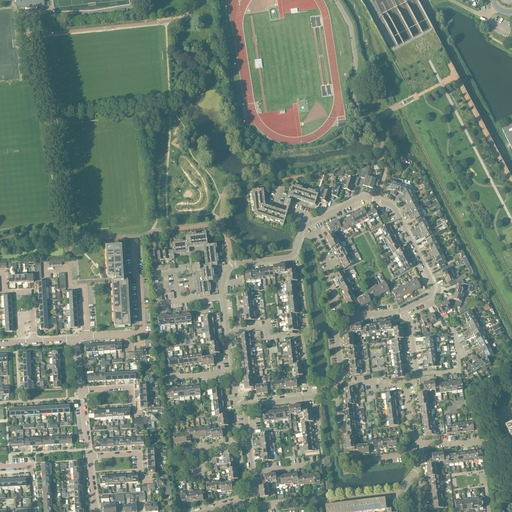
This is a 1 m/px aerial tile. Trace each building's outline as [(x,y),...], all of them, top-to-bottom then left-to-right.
[(15,0),(17,9),(45,7),(44,0),(15,0)] [(511,150),(511,124),(502,130),(511,150)] [(361,171),(359,177),(364,179),(362,185),(372,189),(373,186),(374,186),(374,184),(375,179),(371,178),(371,177),(371,176),(370,176),(370,175),(367,174),(367,173),(361,171)] [(356,186),(359,178),(353,177),(352,180),(346,178),(344,185),(343,189),(350,191),(353,185),(356,186)] [(393,196),(398,180),(391,177),(387,189),(392,191),(391,195),(393,196)] [(402,186),(403,183),(403,182),(398,180),(393,196),(395,196),(397,192),(399,193),(401,186),(402,186)] [(409,190),(412,189),(410,185),(403,183),(402,186),(401,186),(399,193),(402,194),(409,191),(409,190)] [(343,189),(344,185),(340,184),(339,187),(334,185),(331,192),(329,199),(333,200),(334,197),(338,198),(341,188),(343,189)] [(315,204),(318,195),(298,188),(299,187),(296,186),(295,187),(291,186),(288,197),(295,199),(295,198),(315,204)] [(329,199),(331,192),(325,191),(326,187),(321,186),(319,193),(322,194),(320,200),(328,203),(329,199)] [(400,200),(413,194),(410,190),(412,189),(409,190),(409,191),(402,194),(403,196),(399,198),(400,200)] [(287,213),(282,211),(280,211),(280,212),(264,207),(262,190),(252,191),(254,214),(281,223),(280,224),(283,225),(286,217),(287,213)] [(406,203),(415,198),(413,194),(400,200),(401,202),(405,201),(406,203)] [(405,209),(417,203),(415,198),(406,203),(407,205),(404,207),(405,209)] [(411,211),(419,207),(417,203),(405,209),(406,211),(410,209),(411,211)] [(374,219),(378,216),(373,206),(371,206),(371,207),(372,209),(369,210),(374,219)] [(409,217),(421,211),(419,207),(411,211),(412,213),(408,215),(409,217)] [(364,221),(368,219),(364,210),(359,212),(364,221)] [(374,219),(369,210),(367,211),(366,210),(365,210),(364,210),(368,219),(369,221),(374,219)] [(421,211),(409,217),(410,220),(414,218),(415,220),(423,216),(426,214),(424,210),(421,211)] [(359,223),(364,221),(359,212),(355,215),(359,223)] [(355,225),(359,223),(355,215),(351,217),(355,225)] [(414,228),(429,221),(427,216),(416,222),(417,224),(413,226),(414,228)] [(351,227),(355,225),(351,217),(346,219),(351,227)] [(346,230),(351,227),(346,219),(342,221),(346,230)] [(338,223),(337,221),(327,226),(330,232),(327,233),(329,237),(326,239),(331,249),(341,243),(338,245),(333,235),(332,235),(331,233),(340,229),(341,229),(338,223)] [(342,232),(346,230),(342,221),(338,223),(341,229),(340,229),(342,232)] [(420,230),(429,226),(431,225),(429,221),(414,228),(416,230),(419,228),(420,230)] [(382,234),(391,229),(390,227),(391,226),(390,224),(380,229),(382,234)] [(419,237),(431,231),(429,226),(420,230),(422,233),(418,235),(419,237)] [(382,240),(395,233),(394,231),(392,232),(391,229),(382,234),(380,235),(382,240)] [(431,231),(419,237),(420,239),(424,237),(425,239),(433,235),(431,231)] [(385,245),(396,239),(395,237),(396,236),(395,233),(382,240),(385,245)] [(215,245),(208,245),(206,234),(185,237),(186,241),(179,242),(179,241),(176,241),(176,243),(172,243),(173,250),(174,255),(180,254),(180,252),(188,251),(187,247),(204,244),(207,267),(206,267),(200,267),(199,264),(191,266),(192,272),(200,271),(201,275),(202,275),(203,281),(198,281),(200,296),(210,295),(208,281),(213,280),(212,273),(214,273),(213,270),(212,270),(211,266),(217,266),(215,245)] [(424,247),(436,241),(434,237),(426,241),(427,243),(423,245),(424,247)] [(387,249),(400,243),(398,241),(397,242),(396,239),(385,245),(387,249)] [(430,249),(438,245),(436,241),(424,247),(425,249),(429,247),(430,249)] [(335,252),(344,247),(341,243),(331,249),(331,250),(332,250),(334,249),(335,252)] [(401,249),(400,246),(401,246),(400,243),(387,249),(387,250),(390,248),(392,253),(394,252),(401,249)] [(428,256),(440,250),(438,245),(430,249),(431,252),(427,254),(428,256)] [(113,249),(107,249),(108,256),(108,264),(109,264),(108,274),(109,274),(108,278),(114,278),(114,280),(114,282),(113,283),(114,287),(112,287),(115,297),(113,297),(115,304),(114,304),(115,311),(114,311),(116,319),(115,326),(121,326),(121,327),(125,327),(125,326),(128,326),(128,321),(129,321),(128,315),(127,315),(127,311),(128,311),(128,308),(127,308),(127,304),(128,304),(128,301),(127,301),(126,297),(127,297),(126,282),(122,282),(121,280),(121,278),(122,278),(121,263),(120,259),(121,259),(121,253),(120,253),(120,248),(116,248),(116,247),(113,247),(113,249)] [(335,257),(346,252),(344,247),(335,252),(336,254),(335,255),(335,256),(335,257)] [(404,250),(403,248),(401,249),(394,252),(397,257),(407,252),(406,250),(404,250)] [(435,258),(443,254),(440,250),(428,256),(430,258),(433,256),(435,258)] [(340,261),(348,256),(346,252),(335,257),(336,258),(337,259),(338,258),(340,261)] [(399,262),(408,258),(407,255),(408,254),(407,252),(397,257),(399,262)] [(433,264),(445,258),(443,254),(435,258),(436,260),(432,262),(433,264)] [(340,266),(350,260),(348,256),(340,261),(341,263),(339,264),(339,265),(340,266)] [(402,267),(412,261),(411,259),(409,260),(408,258),(399,262),(402,267)] [(440,269),(442,269),(446,267),(444,264),(447,263),(445,258),(433,264),(434,267),(438,264),(440,269)] [(344,269),(352,265),(350,260),(340,266),(340,267),(341,267),(343,267),(344,269)] [(404,272),(413,267),(411,265),(413,264),(412,261),(402,267),(404,272)] [(446,267),(442,269),(444,271),(442,272),(445,278),(453,274),(450,269),(451,268),(454,267),(452,264),(449,265),(446,267)] [(289,268),(285,269),(284,265),(273,266),(273,269),(274,274),(285,273),(285,272),(287,272),(289,282),(296,281),(296,282),(297,281),(296,270),(289,271),(289,268)] [(338,281),(346,277),(345,274),(346,273),(345,271),(334,276),(335,277),(335,278),(336,278),(338,281)] [(453,274),(445,278),(448,284),(449,283),(451,286),(457,283),(457,282),(458,282),(462,280),(460,276),(455,279),(453,274)] [(339,286),(350,281),(349,279),(348,279),(346,277),(338,281),(339,284),(338,285),(339,286)] [(411,282),(416,290),(419,289),(419,290),(421,289),(416,278),(413,279),(414,280),(411,282)] [(389,292),(388,288),(384,280),(382,282),(382,283),(380,285),(384,293),(387,291),(388,293),(389,292)] [(463,284),(463,283),(462,280),(458,282),(457,282),(457,283),(459,287),(459,288),(457,287),(455,294),(463,296),(465,290),(471,292),(473,287),(472,286),(468,285),(463,284)] [(343,291),(351,286),(350,283),(351,283),(350,281),(339,286),(339,287),(340,288),(341,287),(343,291)] [(412,292),(416,290),(411,282),(408,283),(408,282),(406,283),(411,294),(413,293),(412,292)] [(410,295),(411,294),(406,283),(404,284),(405,285),(402,287),(406,295),(409,294),(410,295)] [(384,293),(380,285),(377,286),(376,284),(374,285),(380,297),(380,296),(381,296),(381,295),(384,293)] [(379,297),(380,297),(374,285),(372,286),(373,288),(370,289),(374,298),(377,296),(378,297),(379,297)] [(351,293),(355,290),(354,288),(353,289),(351,286),(343,291),(344,294),(343,294),(344,296),(343,296),(344,296),(351,293)] [(403,297),(406,295),(402,287),(399,288),(398,287),(396,288),(402,299),(403,298),(403,297)] [(400,300),(402,299),(396,288),(394,289),(395,290),(392,292),(396,300),(399,299),(400,300)] [(374,298),(370,289),(367,291),(366,289),(364,291),(367,295),(370,301),(372,301),(371,300),(374,298)] [(351,293),(344,296),(343,296),(345,300),(343,301),(345,303),(346,303),(348,306),(354,304),(355,306),(359,304),(360,307),(371,302),(370,301),(367,295),(357,300),(357,301),(355,302),(351,293)] [(461,302),(463,296),(455,294),(453,299),(455,300),(454,302),(452,303),(454,309),(457,307),(459,301),(461,302)] [(454,309),(452,303),(451,302),(448,303),(447,301),(441,304),(445,312),(451,309),(451,310),(454,309)] [(440,314),(445,312),(441,304),(435,307),(436,309),(434,310),(439,321),(440,321),(438,317),(441,316),(440,314)] [(466,313),(465,311),(458,315),(459,316),(460,319),(464,317),(465,319),(477,313),(474,309),(466,313)] [(437,322),(439,321),(434,310),(435,314),(433,315),(432,313),(426,316),(431,324),(436,321),(437,322)] [(464,325),(476,319),(479,318),(477,313),(465,319),(467,321),(463,323),(464,325)] [(428,332),(425,327),(431,324),(426,316),(420,319),(424,326),(422,327),(423,334),(428,332)] [(470,328),(480,323),(480,322),(478,323),(476,319),(464,325),(465,327),(469,325),(470,328)] [(395,328),(395,326),(391,326),(390,322),(379,324),(380,332),(381,333),(380,332),(391,331),(391,330),(393,330),(395,339),(395,340),(401,339),(403,339),(402,328),(395,328)] [(467,332),(465,333),(466,335),(468,334),(480,328),(482,327),(480,323),(470,328),(471,330),(467,332)] [(360,326),(360,324),(349,325),(349,331),(347,332),(347,336),(343,336),(345,347),(353,346),(352,335),(351,335),(350,333),(360,332),(361,332),(360,326)] [(299,325),(286,326),(287,328),(288,328),(289,335),(296,334),(296,331),(298,331),(298,327),(299,327),(299,326),(299,325)] [(482,332),(480,328),(468,334),(469,336),(473,334),(474,336),(482,332)] [(475,338),(471,340),(472,342),(484,336),(482,332),(474,336),(475,338)] [(474,344),(477,343),(479,345),(489,339),(487,335),(484,336),(472,342),(474,344)] [(487,341),(489,339),(479,345),(480,347),(476,349),(477,351),(489,345),(487,341)] [(135,353),(131,353),(132,359),(135,359),(135,363),(137,363),(147,363),(146,358),(146,356),(150,356),(150,348),(154,347),(154,343),(153,343),(153,340),(145,340),(146,347),(141,348),(142,351),(139,351),(139,352),(135,353)] [(215,354),(219,354),(218,342),(215,343),(210,344),(211,355),(212,355),(212,357),(203,358),(201,358),(203,367),(214,365),(213,359),(216,358),(215,354)] [(491,349),(491,350),(491,349),(489,345),(477,351),(478,353),(482,351),(483,353),(491,349)] [(493,355),(491,350),(491,349),(483,353),(482,356),(487,358),(493,355)] [(487,358),(482,356),(481,359),(485,367),(486,369),(491,367),(487,358)] [(485,367),(481,359),(479,361),(477,357),(475,358),(481,370),(482,372),(486,370),(486,369),(485,367)] [(476,372),(481,370),(475,358),(472,359),(474,363),(472,364),(476,372)] [(476,372),(472,364),(470,365),(468,361),(466,362),(472,374),(476,372)] [(466,367),(463,368),(468,376),(468,378),(473,376),(472,374),(466,362),(464,363),(466,367)] [(298,376),(302,376),(301,365),(293,366),(294,377),(295,377),(295,379),(285,380),(286,389),(297,387),(296,381),(299,381),(298,376)] [(253,388),(252,378),(252,377),(246,378),(243,378),(245,389),(251,389),(251,391),(256,391),(256,395),(268,393),(267,391),(266,385),(255,386),(255,387),(253,388)] [(435,384),(434,382),(430,382),(430,381),(427,381),(427,383),(423,383),(424,390),(421,390),(422,394),(417,395),(419,406),(421,406),(427,405),(426,394),(425,394),(425,391),(435,390),(434,384),(435,384)] [(305,409),(300,409),(300,405),(289,407),(289,408),(290,415),(301,414),(301,413),(303,413),(304,422),(313,421),(311,411),(305,412),(305,409)] [(143,418),(140,418),(140,425),(143,424),(143,427),(143,428),(145,428),(145,429),(154,429),(154,422),(158,422),(158,413),(162,413),(162,409),(151,410),(151,413),(150,413),(150,418),(143,418)] [(224,427),(228,426),(227,415),(224,415),(224,416),(219,416),(219,417),(220,427),(221,427),(221,430),(211,431),(212,438),(211,438),(212,439),(223,438),(222,431),(225,431),(224,427)] [(478,431),(477,423),(473,423),(473,422),(467,423),(468,434),(471,433),(471,432),(474,432),(474,431),(478,431)] [(424,427),(424,430),(423,430),(423,433),(427,432),(428,435),(436,434),(435,432),(434,431),(434,426),(424,427)] [(12,448),(18,447),(17,437),(9,438),(9,447),(12,447),(12,448)] [(354,448),(353,438),(353,437),(346,438),(345,438),(346,449),(352,449),(352,451),(357,451),(357,455),(368,453),(367,445),(356,446),(357,447),(354,448)] [(443,455),(443,453),(432,454),(432,460),(430,461),(430,465),(426,466),(428,477),(430,477),(436,476),(434,465),(433,463),(443,461),(444,461),(443,455)] [(234,480),(238,480),(236,468),(234,469),(228,470),(229,470),(228,470),(230,481),(231,483),(221,484),(220,484),(221,490),(221,493),(232,491),(232,485),(234,484),(234,480)] [(158,480),(157,480),(157,483),(158,483),(158,487),(167,487),(166,480),(168,480),(168,474),(162,475),(160,475),(160,479),(158,479),(158,480)] [(275,475),(276,475),(275,474),(264,475),(265,482),(262,482),(263,486),(259,487),(260,498),(268,497),(267,486),(266,486),(266,483),(276,482),(275,475)] [(325,511),(370,511),(385,510),(383,500),(325,507),(325,511)] [(109,511),(109,503),(100,503),(100,511),(109,511)]
